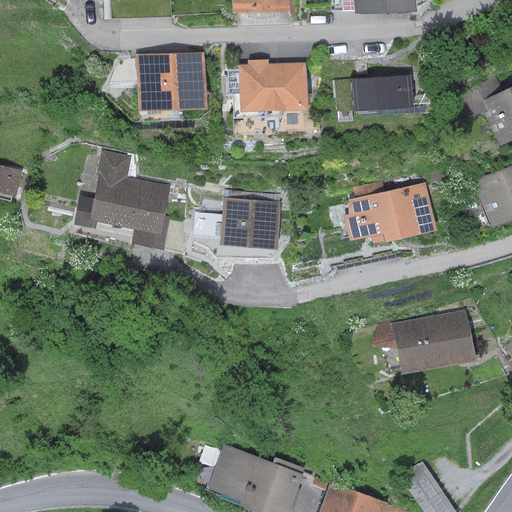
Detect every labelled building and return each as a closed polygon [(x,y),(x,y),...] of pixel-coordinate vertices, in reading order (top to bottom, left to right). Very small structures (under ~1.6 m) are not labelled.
[(170,0),(110,0),(111,19),(171,17),(170,0)] [(287,0),(230,0),(231,12),(288,10),(287,0)] [(413,0),(352,0),(352,12),(414,11),(413,0)] [(204,109),(202,53),(168,54),(170,110),(204,109)] [(170,110),(168,54),(134,55),(136,111),(170,110)] [(247,65),(237,65),(238,112),(306,110),(304,63),(267,64),(267,60),(247,60),(247,65)] [(427,74),(334,80),(336,111),(351,110),(352,114),(412,110),(411,105),(429,104),(427,74)] [(494,77),(452,99),(463,119),(480,110),(498,146),(511,138),(511,85),(502,91),(494,77)] [(95,221),(134,230),(131,244),(162,251),(170,217),(163,215),(169,185),(127,176),(131,155),(101,149),(96,171),(98,172),(92,199),(79,196),(72,224),(93,228),(95,221)] [(21,171),(0,165),(0,193),(14,197),(21,171)] [(511,165),(500,169),(511,202),(511,165)] [(511,218),(511,202),(500,169),(471,180),(488,228),(511,218)] [(347,199),(347,214),(343,215),(348,240),(370,236),(372,244),(435,231),(424,183),(347,199)] [(280,201),(221,197),(218,245),(276,250),(280,201)] [(464,310),(378,326),(371,346),(395,349),(400,374),(473,361),(464,310)] [(287,511),(302,475),(222,446),(206,490),(237,501),(235,507),(249,511),(287,511)] [(455,511),(422,461),(399,476),(422,511),(455,511)] [(381,511),(385,503),(330,482),(318,511),(381,511)]
